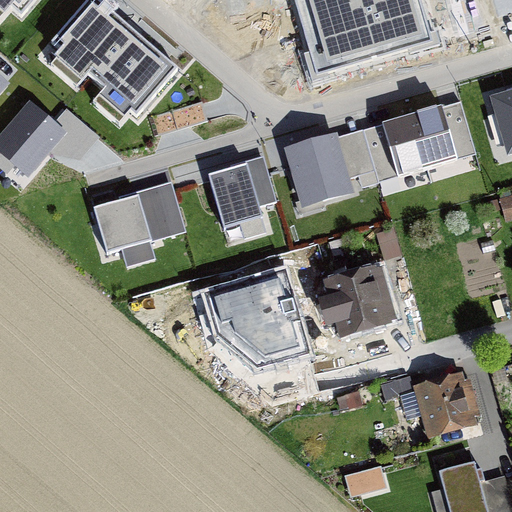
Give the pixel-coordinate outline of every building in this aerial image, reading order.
[(36,0),(0,0),(0,21),(3,24),(16,9),(23,15),(36,0)] [(178,71),(93,0),(91,0),(54,45),(62,53),(51,66),(123,126),(134,113),(139,118),(178,71)] [(421,0),(295,0),(317,74),(433,41),(421,0)] [(511,98),(497,103),(511,154),(511,98)] [(63,133),(32,107),(0,143),(0,148),(29,173),(63,133)] [(458,160),(443,109),(385,127),(401,177),(458,160)] [(353,194),(337,140),(292,153),(308,207),(353,194)] [(265,219),(249,166),(213,176),(228,229),(265,219)] [(184,232),(171,187),(121,201),(123,205),(99,212),(111,252),(125,248),(130,267),(154,260),(149,242),(184,232)] [(511,199),(501,202),(506,222),(511,220),(511,199)] [(380,271),(325,289),(341,338),(395,320),(380,271)] [(283,274),(210,294),(220,332),(259,362),(304,350),(283,274)] [(466,379),(418,392),(430,433),(478,419),(466,379)] [(479,464),(441,474),(446,494),(436,496),(440,511),(511,511),(511,510),(504,479),(484,485),(479,464)]
